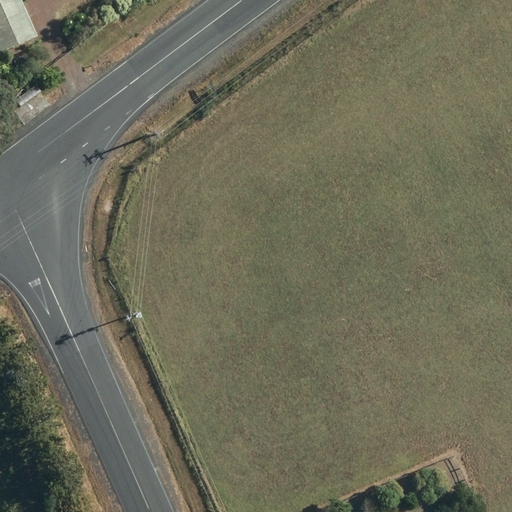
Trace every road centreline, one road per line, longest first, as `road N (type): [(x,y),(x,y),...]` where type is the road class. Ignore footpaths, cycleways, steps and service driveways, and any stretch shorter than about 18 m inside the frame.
road 1 (tertiary): [(0,187),(150,511)]
road 2 (tertiary): [(240,0),(0,184)]
